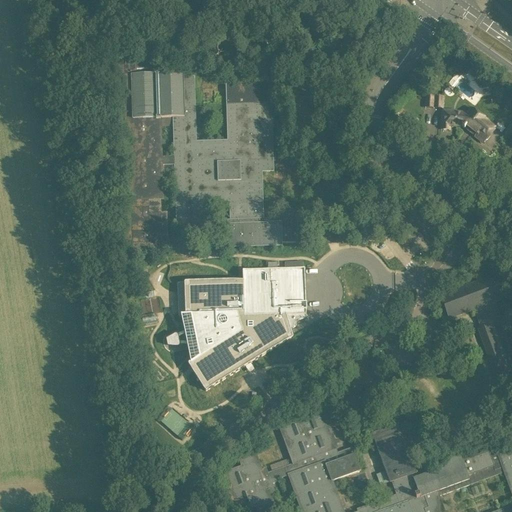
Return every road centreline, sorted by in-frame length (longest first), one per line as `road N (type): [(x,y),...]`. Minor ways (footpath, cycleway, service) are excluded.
road 1 (residential): [(199,511),(195,489),(205,457),(419,313),(428,282),(470,220)]
road 2 (tertiary): [(470,220),(386,163),(370,134),(379,94),(405,55)]
